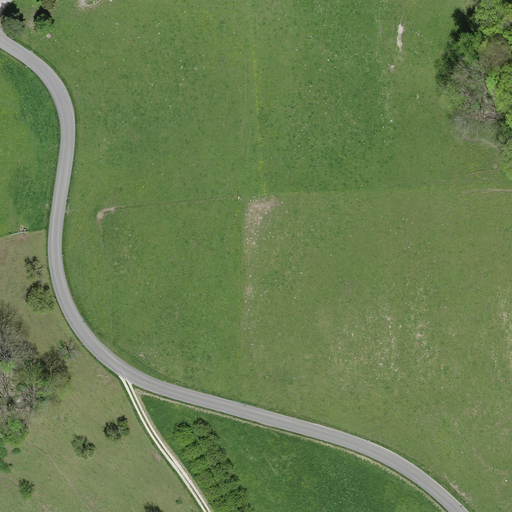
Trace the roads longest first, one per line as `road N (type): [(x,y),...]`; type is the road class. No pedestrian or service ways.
road 1 (tertiary): [(0,39),(46,73),(64,105),(58,281),(98,350),(157,387),(371,449),(458,511)]
road 2 (track): [(116,365),(151,434),(206,511)]
